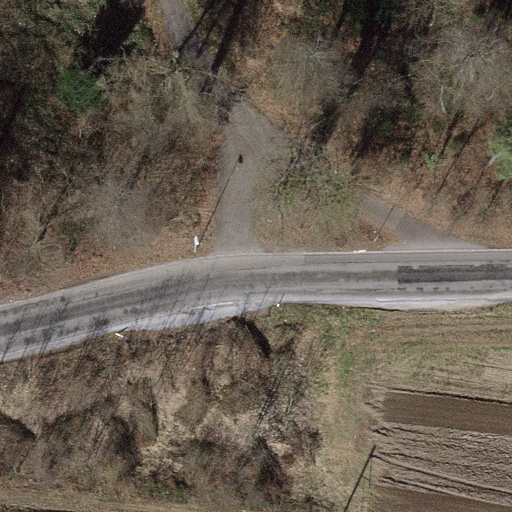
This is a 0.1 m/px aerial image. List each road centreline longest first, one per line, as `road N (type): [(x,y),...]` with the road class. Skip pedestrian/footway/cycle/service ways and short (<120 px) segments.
road 1 (tertiary): [(0,332),(235,272),(511,265)]
road 2 (track): [(235,272),(239,128),(182,0)]
road 3 (track): [(239,128),(470,266)]
